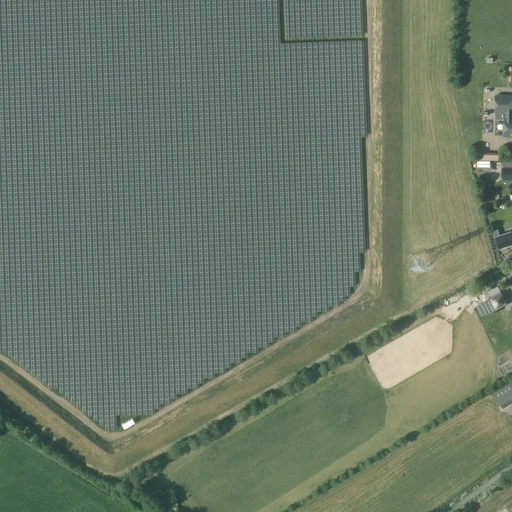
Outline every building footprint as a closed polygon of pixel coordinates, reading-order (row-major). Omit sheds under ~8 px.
[(42,143),(46,156),(54,47),(38,46),(32,128),(31,128),(30,135),(26,123),(9,122),(24,117),(30,35),(0,32),(0,146),(36,149),(42,143)] [(511,96),(496,96),(495,112),(507,113),(506,119),(505,119),(504,137),(511,136),(511,96)] [(488,172),(489,162),(477,161),(476,171),(488,172)] [(511,179),(511,167),(502,168),(502,179),(511,179)] [(33,239),(41,181),(25,179),(24,185),(25,185),(24,194),(32,195),(32,200),(22,198),(17,237),(33,239)] [(500,249),(511,244),(511,230),(495,236),(500,249)] [(481,316),(495,309),(490,299),(476,306),(481,316)]
